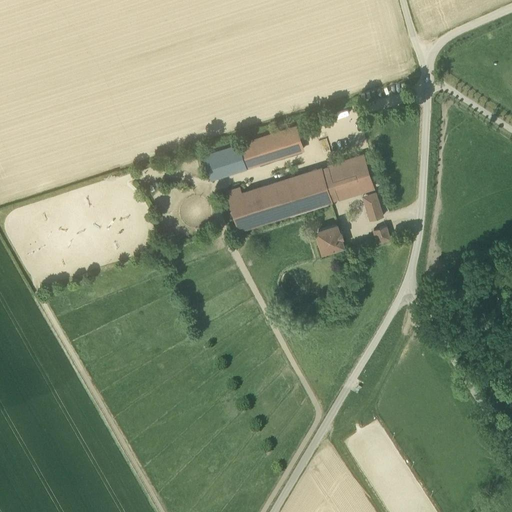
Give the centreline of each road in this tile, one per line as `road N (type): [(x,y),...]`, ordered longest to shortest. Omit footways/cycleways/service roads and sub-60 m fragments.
road 1 (residential): [(274,511),(408,284)]
road 2 (residential): [(408,284),(420,228),(428,75)]
road 3 (residential): [(511,449),(408,284)]
